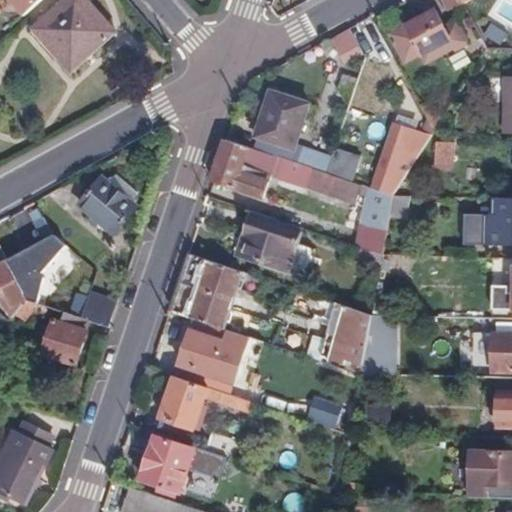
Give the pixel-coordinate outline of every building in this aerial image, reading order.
[(3,0),(23,21),(46,0),(3,0)] [(118,33),(88,0),(68,0),(35,29),(73,72),(118,33)] [(461,0),(444,0),(451,11),(464,4),(461,0)] [(455,43),(437,13),(394,37),(408,61),(422,52),(427,59),(455,43)] [(346,64),(365,54),(352,28),(333,39),(346,64)] [(262,139),(300,152),(314,106),(277,94),(262,139)] [(398,122),(375,188),(398,195),(434,135),(398,122)] [(296,163),(300,152),(262,139),(258,151),(296,163)] [(228,141),(215,181),(267,196),(275,175),(354,200),(360,183),(353,181),(329,173),(299,164),(296,163),(258,151),(228,141)] [(437,144),(437,167),(454,168),(455,143),(437,144)] [(329,173),(332,159),(333,158),(304,149),(299,164),(329,173)] [(329,173),(353,181),(358,168),(332,159),(329,173)] [(104,178),(83,203),(118,230),(139,205),(135,202),(139,188),(119,174),(107,180),(104,178)] [(368,186),(357,243),(386,253),(387,253),(387,252),(398,195),(375,188),(368,186)] [(511,199),(495,199),(495,217),(472,217),(471,247),(511,247),(511,199)] [(38,219),(47,214),(44,208),(35,213),(38,219)] [(297,224),(258,211),(244,256),(282,269),(297,224)] [(49,238),(57,233),(47,214),(38,219),(49,238)] [(32,295),(42,299),(50,274),(49,270),(70,244),(58,234),(57,233),(49,238),(10,259),(11,260),(32,295)] [(402,275),(403,255),(384,254),(383,274),(402,275)] [(189,256),(170,314),(230,332),(232,333),(235,326),(229,323),(238,297),(244,299),(246,293),(239,291),(244,279),(264,286),(266,280),(189,256)] [(32,295),(11,260),(0,265),(0,286),(17,314),(22,308),(32,295)] [(92,317),(115,324),(123,298),(110,294),(103,299),(92,294),(85,314),(92,317)] [(29,315),(43,300),(42,299),(32,295),(22,308),(29,315)] [(321,304),(336,308),(338,303),(323,298),(321,304)] [(350,366),(349,371),(363,375),(365,375),(367,363),(369,355),(376,314),(338,303),(336,308),(325,358),(350,366)] [(436,316),(498,317),(498,306),(437,304),(436,316)] [(90,326),(92,317),(85,314),(71,310),(68,319),(60,317),(49,350),(80,360),(91,327),(90,326)] [(0,321),(0,334),(14,319),(7,313),(0,321)] [(376,314),(369,355),(396,355),(397,315),(380,315),(376,314)] [(192,332),(178,376),(232,394),(236,382),(222,377),(224,371),(238,376),(250,339),(232,333),(230,332),(227,343),(192,332)] [(511,335),(474,335),(473,373),(511,374),(511,335)] [(232,394),(178,376),(164,418),(199,430),(209,399),(255,415),(260,403),(232,394)] [(511,393),(502,394),(502,426),(511,426),(511,393)] [(25,435),(52,448),(57,437),(30,424),(25,435)] [(17,450),(0,484),(0,489),(30,504),(56,450),(52,448),(25,435),(17,431),(10,446),(17,450)] [(230,458),(235,459),(240,443),(214,435),(208,451),(230,458)] [(183,492),(191,469),(223,479),(230,458),(208,451),(198,448),(197,450),(159,437),(145,480),(183,492)] [(511,451),(474,451),(473,497),(511,497),(511,451)] [(203,511),(132,489),(125,511),(203,511)]
